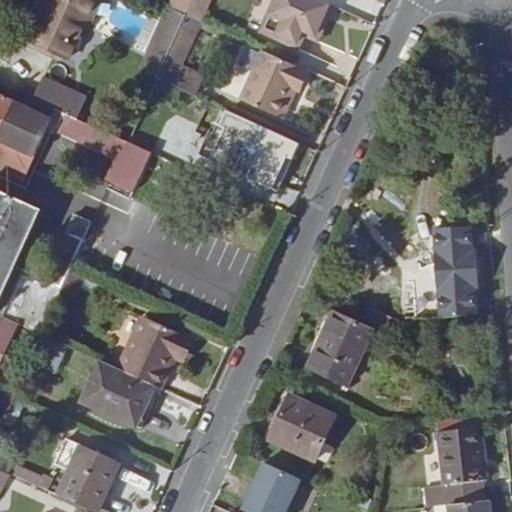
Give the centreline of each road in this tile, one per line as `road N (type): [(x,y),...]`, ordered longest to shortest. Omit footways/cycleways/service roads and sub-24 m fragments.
road 1 (residential): [(179,511),(417,0)]
road 2 (residential): [(511,201),(497,0)]
